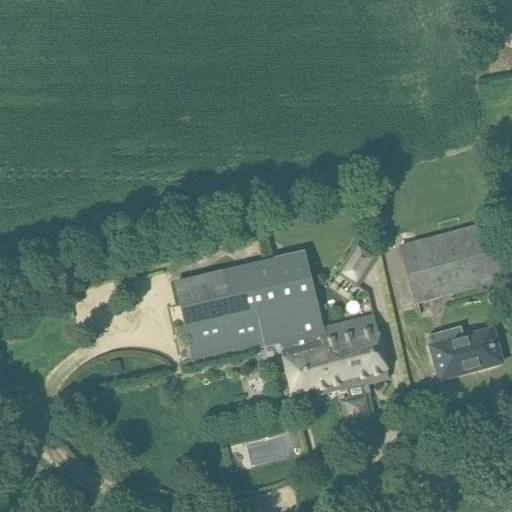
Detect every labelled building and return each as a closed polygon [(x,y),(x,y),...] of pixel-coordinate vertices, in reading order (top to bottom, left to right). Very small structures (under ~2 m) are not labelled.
[(487,223),(399,246),(414,305),(503,282),(487,223)] [(357,242),(351,251),(373,266),(379,256),(357,242)] [(192,365),(278,343),(324,332),(323,327),(304,252),(174,283),(192,365)] [(370,316),(323,327),(324,332),(327,343),(323,344),(326,356),(340,355),(350,396),(347,397),(349,406),(341,408),(353,448),(379,440),(368,400),(367,401),(363,388),(388,380),(370,316)] [(502,364),(492,330),(463,338),(460,328),(428,337),(431,347),(429,347),(435,369),(448,366),(451,378),(502,364)] [(327,343),(324,332),(278,343),(280,353),(279,353),(293,403),(341,390),(341,392),(349,390),(350,396),(340,355),(326,356),(323,344),(327,343)]
